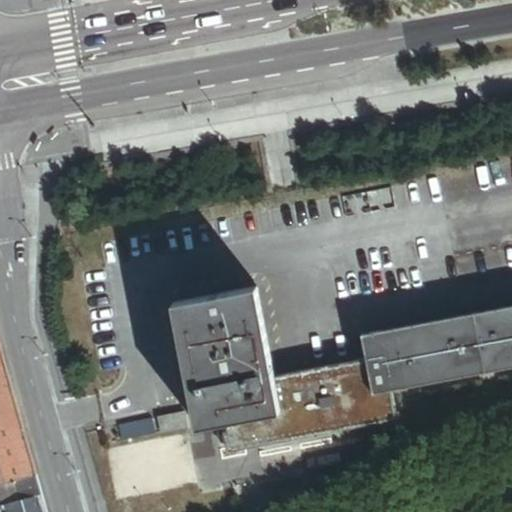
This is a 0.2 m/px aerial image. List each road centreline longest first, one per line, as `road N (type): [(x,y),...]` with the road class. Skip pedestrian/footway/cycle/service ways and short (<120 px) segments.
road 1 (primary): [(0,111),(511,23)]
road 2 (unclassified): [(70,511),(15,318),(0,209)]
road 3 (primary): [(299,0),(0,52)]
